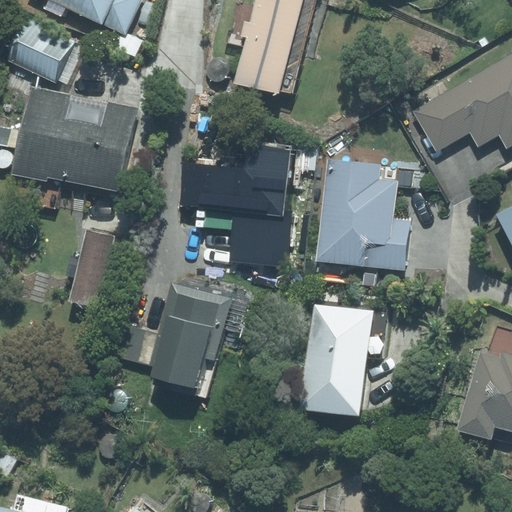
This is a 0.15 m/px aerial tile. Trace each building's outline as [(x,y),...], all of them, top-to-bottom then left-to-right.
[(63,0),(136,34),(152,0),(63,0)] [(250,35),(259,37),(251,83),(302,91),(316,0),(265,0),(262,23),(253,21),(250,35)] [(37,23),(19,62),(66,83),(84,44),(37,23)] [(511,60),(424,111),(448,152),(480,133),(489,147),(511,133),(511,60)] [(44,87),(26,175),(60,182),(62,176),(132,190),(149,108),(44,87)] [(405,219),(409,180),(388,179),(390,165),(336,159),(324,260),(415,271),(421,221),(405,219)] [(96,230),(82,305),(112,311),(126,235),(96,230)] [(167,367),(162,385),(219,398),(244,298),(180,283),(168,334),(135,326),(127,357),(167,367)] [(325,306),(320,412),(381,415),(386,309),(325,306)] [(474,430),(511,441),(511,351),(509,359),(496,355),(474,430)] [(11,453),(1,470),(14,478),(24,461),(11,453)] [(0,511),(75,511),(77,507),(27,494),(23,510),(0,504),(0,511)]
